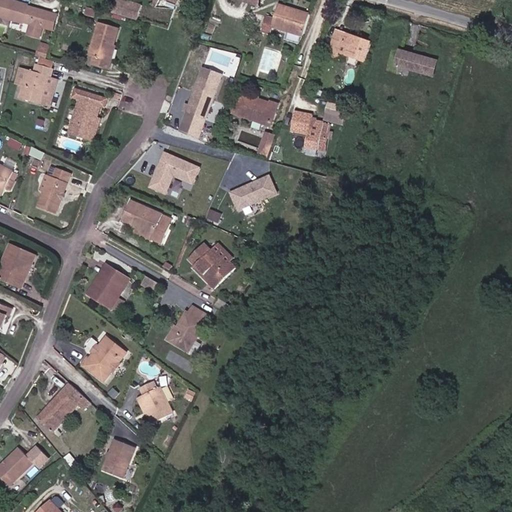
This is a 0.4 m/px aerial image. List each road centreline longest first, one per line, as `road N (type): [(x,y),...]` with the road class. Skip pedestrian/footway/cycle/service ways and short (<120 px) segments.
road 1 (residential): [(0,419),(32,367),(77,251)]
road 2 (unknown): [(86,230),(212,304)]
road 3 (residential): [(77,251),(104,187),(147,131)]
road 4 (tertiary): [(389,0),(511,36)]
